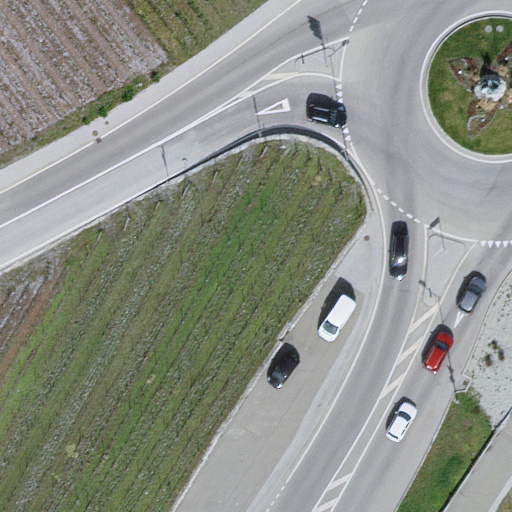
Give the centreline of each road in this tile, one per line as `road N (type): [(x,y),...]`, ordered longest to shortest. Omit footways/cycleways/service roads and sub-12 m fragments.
road 1 (primary): [(395,170),(404,212),(392,315),(371,373),(289,511)]
road 2 (primary): [(358,511),(480,280),(511,235)]
road 3 (secondary): [(365,0),(291,28),(160,141)]
road 4 (secondary): [(160,141),(269,111),(323,106),(368,115)]
road 5 (secondary): [(0,226),(160,141)]
road 6 (primary): [(395,170),(451,208),(511,214)]
road 7 (primary): [(400,0),(371,47),(368,115)]
